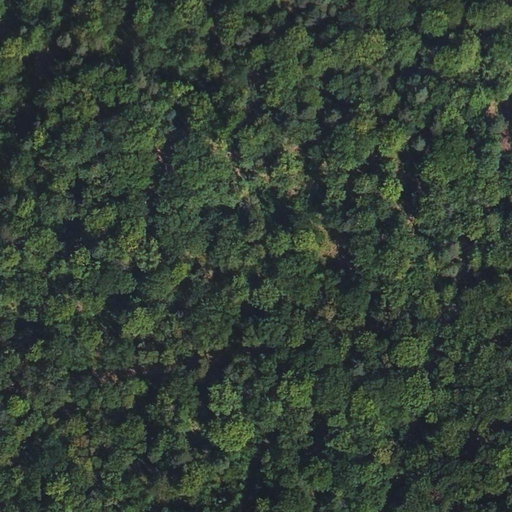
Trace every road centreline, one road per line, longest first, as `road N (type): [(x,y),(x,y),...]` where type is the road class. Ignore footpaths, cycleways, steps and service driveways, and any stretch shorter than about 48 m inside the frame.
road 1 (track): [(0,408),(73,422),(511,335)]
road 2 (unknown): [(385,511),(511,160)]
road 3 (track): [(0,352),(166,511)]
